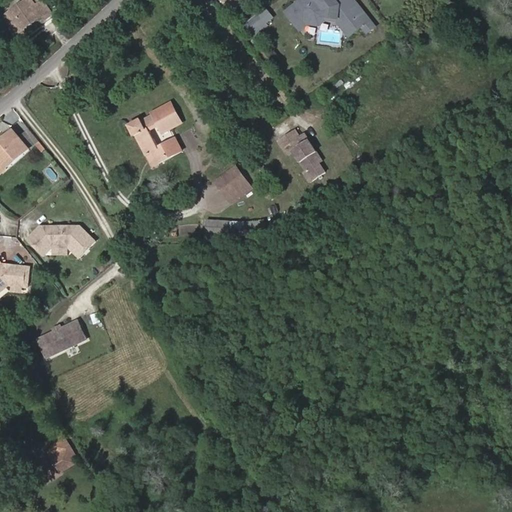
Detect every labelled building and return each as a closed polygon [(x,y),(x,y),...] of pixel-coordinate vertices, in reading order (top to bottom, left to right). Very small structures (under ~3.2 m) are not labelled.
[(25,0),(10,10),(8,18),(20,35),(32,27),(30,23),(45,13),(46,14),(53,9),(46,0),(42,0),(39,2),(37,0),(25,0)] [(242,0),(221,0),(221,1),(235,12),(243,1),(242,0)] [(377,28),(353,0),(342,0),(338,3),(335,0),(320,0),(318,2),(316,0),(304,0),(287,14),(300,30),(311,21),(312,23),(320,24),(326,19),(340,21),(346,29),(357,20),(362,26),(369,35),(377,28)] [(251,31),(259,24),(263,30),(267,27),(258,15),(246,25),(251,31)] [(311,21),(300,30),(302,32),(311,25),(322,26),(327,22),(337,23),(340,21),(326,19),(320,24),(312,23),(311,21)] [(362,26),(357,20),(346,29),(351,35),(362,26)] [(263,30),(259,24),(251,31),(256,36),(263,30)] [(152,153),(158,165),(183,152),(177,140),(160,149),(151,132),(160,127),(164,134),(183,124),(172,103),(153,113),(154,116),(142,122),(141,121),(130,126),(135,136),(137,136),(147,156),(148,156),(152,153)] [(36,138),(20,121),(14,127),(30,144),(36,138)] [(14,130),(0,142),(0,158),(9,168),(31,149),(14,130)] [(325,165),(328,162),(308,137),(303,141),(300,137),(297,139),(295,136),(282,145),(288,152),(295,147),(300,153),(298,155),(312,174),(320,183),(332,174),(325,165)] [(155,167),(158,165),(152,153),(148,156),(155,167)] [(0,169),(3,173),(9,168),(0,158),(0,169)] [(229,198),(249,183),(237,168),(217,182),(229,198)] [(312,174),(310,176),(317,185),(320,183),(312,174)] [(249,183),(229,198),(234,204),(253,189),(249,183)] [(207,232),(220,232),(230,233),(230,222),(207,221),(207,232)] [(230,222),(230,233),(240,233),(240,222),(230,222)] [(97,241),(82,225),(68,226),(66,228),(61,228),(59,226),(41,226),(28,239),(39,250),(48,242),(53,247),(70,246),(81,257),(97,241)] [(48,242),(39,250),(44,255),(53,247),(48,242)] [(70,253),(70,246),(53,247),(53,255),(70,253)] [(7,269),(3,263),(0,259),(0,292),(10,285),(29,285),(29,265),(15,264),(14,269),(7,269)] [(63,329),(57,332),(41,342),(51,359),(89,337),(79,320),(63,329)] [(46,445),(54,458),(71,448),(63,434),(46,445)] [(104,504),(107,508),(117,501),(114,497),(104,504)]
